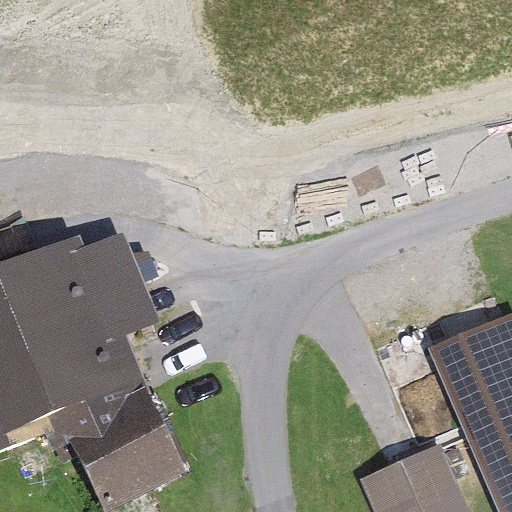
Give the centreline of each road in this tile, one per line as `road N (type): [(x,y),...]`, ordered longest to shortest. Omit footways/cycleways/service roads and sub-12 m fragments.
road 1 (unclassified): [(286,511),(262,364),(278,286),(353,249),(511,200)]
road 2 (track): [(278,286),(144,231),(0,261)]
